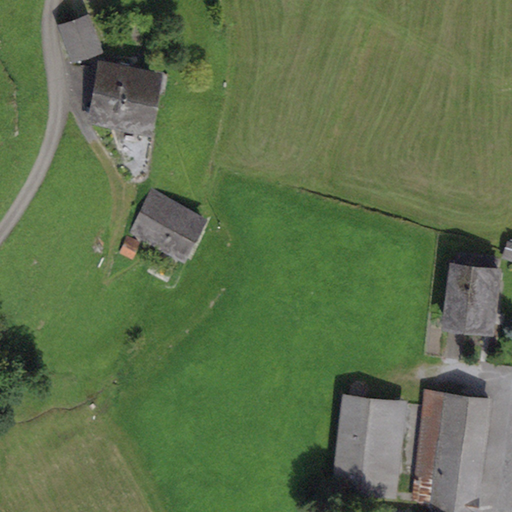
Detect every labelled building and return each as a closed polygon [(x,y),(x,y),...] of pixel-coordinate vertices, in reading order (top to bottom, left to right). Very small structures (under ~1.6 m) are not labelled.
[(61,27),(73,58),(98,48),(87,18),(61,27)] [(97,67),(93,91),(149,101),(154,69),(107,60),(106,69),(97,67)] [(144,124),(149,101),(93,91),(89,114),(144,124)] [(146,238),(181,256),(201,217),(152,192),(138,219),(152,226),(146,238)] [(132,231),(146,238),(152,226),(138,219),(132,231)] [(136,241),(130,257),(141,261),(147,246),(136,241)] [(483,327),(487,295),(495,296),(498,270),(495,269),(496,258),(460,254),(458,265),(454,264),(447,322),(483,327)] [(434,496),(432,511),(474,511),(489,400),(427,392),(414,494),(434,496)] [(346,397),(336,485),(393,492),(396,472),(386,471),(394,402),(346,397)] [(386,471),(396,472),(404,404),(394,402),(386,471)]
